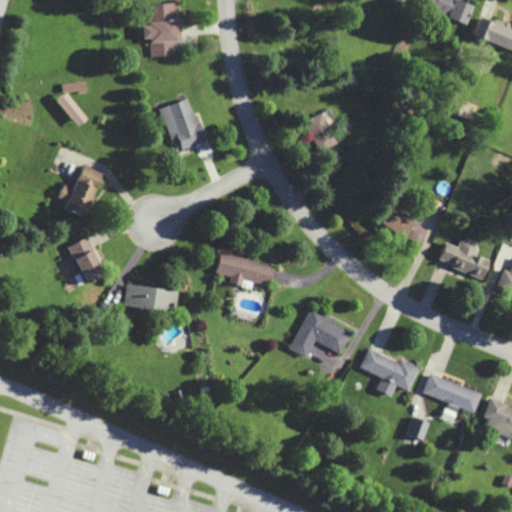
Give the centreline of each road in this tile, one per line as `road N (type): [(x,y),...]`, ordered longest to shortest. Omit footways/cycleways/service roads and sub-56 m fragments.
road 1 (residential): [(229,0),(247,110),(298,208),(384,291),(511,354)]
road 2 (residential): [(271,164),(155,227)]
